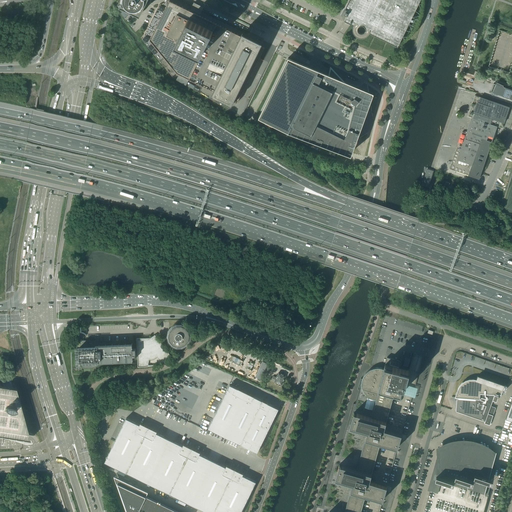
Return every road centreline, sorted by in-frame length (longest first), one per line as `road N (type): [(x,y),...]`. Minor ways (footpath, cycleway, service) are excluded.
road 1 (motorway): [(0,144),(174,187),(511,302)]
road 2 (motorway): [(511,283),(238,190),(0,127)]
road 3 (motorway): [(22,164),(232,222),(511,319)]
road 4 (unclassified): [(511,139),(477,203),(432,200),(413,208),(382,290),(394,310),(511,351)]
road 5 (motorway): [(344,208),(144,145),(0,111)]
road 6 (tertiary): [(301,346),(316,337),(347,276),(402,87)]
road 7 (motorway): [(344,208),(124,85)]
road 8 (secondary): [(62,92),(37,211),(30,306)]
road 9 (secondary): [(47,306),(74,107)]
road 10 (unclassified): [(462,344),(439,346),(392,511)]
road 11 (unclassified): [(403,511),(450,350),(462,344)]
road 12 (tertiary): [(402,87),(241,6)]
road 13 (motorway): [(511,266),(344,208)]
road 14 (tertiary): [(256,511),(307,371),(301,346)]
road 15 (secondary): [(31,322),(60,441)]
